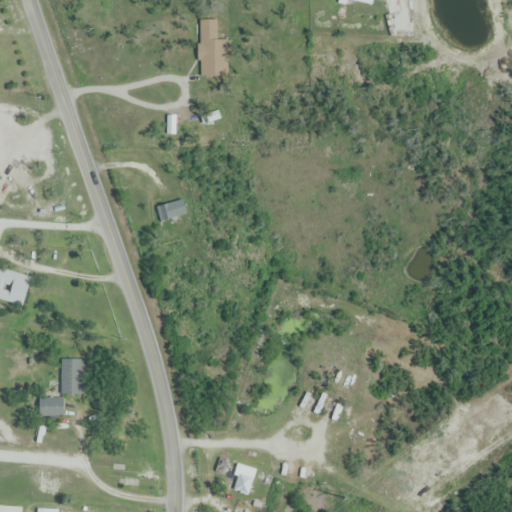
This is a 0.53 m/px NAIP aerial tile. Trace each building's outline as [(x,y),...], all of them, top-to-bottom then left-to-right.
[(197,45),(199,70),(212,69),(212,77),(228,76),(225,43),(197,45)] [(162,223),(186,213),(181,199),(156,208),(162,223)] [(0,303),(25,305),(27,274),(0,272),(0,303)] [(61,360),(61,395),(85,395),(85,360),(61,360)] [(63,417),(63,399),(38,399),(38,417),(63,417)] [(280,426),(294,438),(317,412),(303,400),(280,426)] [(232,490),(248,494),(255,471),(238,466),(232,490)]
